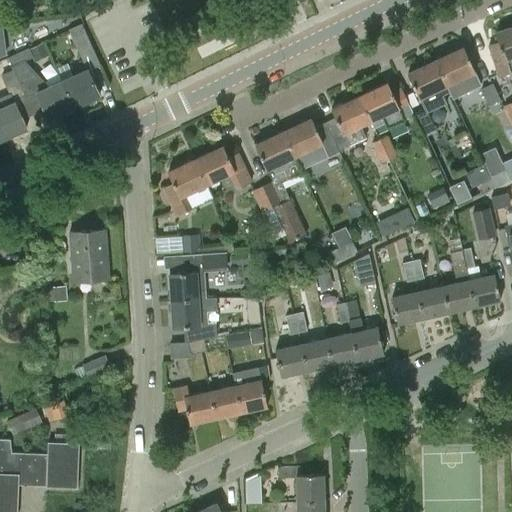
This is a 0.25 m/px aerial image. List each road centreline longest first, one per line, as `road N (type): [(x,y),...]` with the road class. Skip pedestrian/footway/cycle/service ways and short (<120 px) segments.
road 1 (residential): [(133,126),(146,360),(136,496)]
road 2 (residential): [(226,82),(241,116),(501,0)]
road 3 (residential): [(136,496),(357,409)]
road 4 (tertiary): [(226,82),(400,0)]
road 5 (residential): [(357,409),(511,334)]
road 6 (tertiary): [(0,191),(133,126)]
